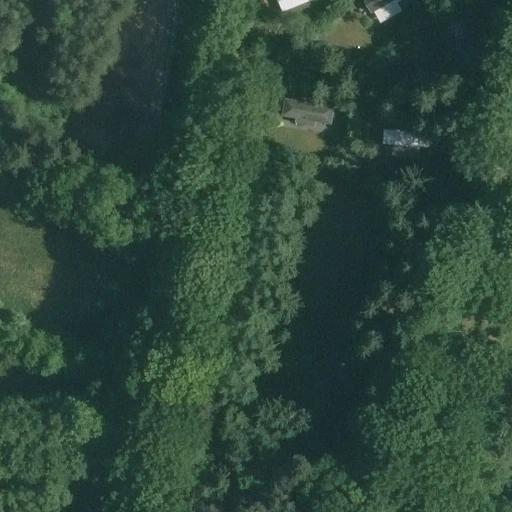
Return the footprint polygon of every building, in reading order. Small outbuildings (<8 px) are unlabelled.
[(331,0),(315,0),(316,11),(332,10),(331,0)] [(365,0),(372,13),(392,1),(394,5),(402,1),(400,0),(365,0)] [(476,58),(491,52),(471,1),(455,8),(476,58)] [(286,101),(284,116),(331,124),(333,109),(286,101)] [(429,133),(385,131),(384,145),(428,148),(429,133)]
